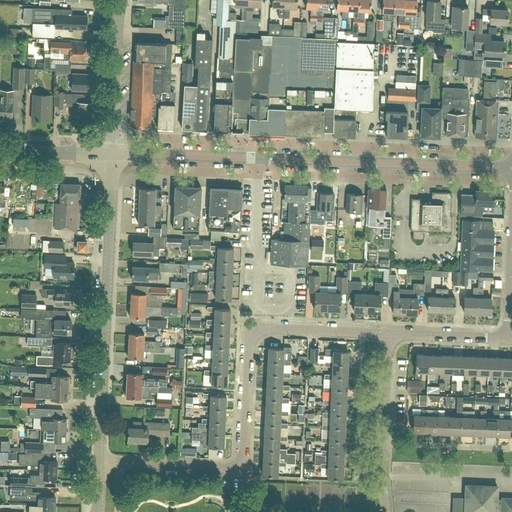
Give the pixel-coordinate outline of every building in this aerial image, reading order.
[(184,0),(137,0),(138,1),(146,2),(146,5),(154,5),(154,2),(156,2),(157,3),(160,4),(162,2),(163,2),(164,4),(169,4),(168,15),(165,15),(165,27),(183,28),(184,0)] [(216,0),(216,18),(216,23),(220,23),(218,57),(234,58),(236,19),(227,19),(228,0),(216,0)] [(241,10),(247,10),(247,0),(235,0),(235,5),(242,5),(241,10)] [(259,0),(247,0),(247,10),(252,10),(252,6),(259,6),(259,0)] [(284,17),(284,0),(272,0),(272,7),(278,7),(278,17),(284,17)] [(296,0),(284,0),(284,17),(289,17),(289,8),(296,8),(296,0)] [(316,21),(317,0),(306,0),(306,8),(311,8),(310,13),(310,21),(316,21)] [(317,0),(316,21),(322,22),(323,9),(328,9),(328,0),(317,0)] [(348,12),(348,10),(348,0),(336,0),(336,10),(342,10),(342,17),(341,24),(347,24),(348,12)] [(359,0),(348,0),(348,10),(353,11),(352,36),(357,36),(358,25),(358,18),(358,13),(359,13),(359,0)] [(370,0),(359,0),(359,13),(358,13),(358,18),(358,25),(363,25),(364,11),(370,11),(370,0)] [(393,13),(393,0),(381,0),(381,12),(385,12),(385,18),(392,19),(393,13)] [(398,27),(403,28),(404,0),(393,0),(393,13),(398,13),(398,27)] [(420,11),(416,11),(416,0),(404,0),(403,28),(408,28),(419,28),(420,11)] [(432,0),(426,0),(425,29),(432,30),(432,32),(444,33),(445,19),(444,19),(444,21),(439,21),(440,0),(432,0)] [(451,27),(467,28),(468,7),(452,6),(451,27)] [(54,36),(54,28),(86,29),(87,15),(71,15),(71,10),(33,8),(32,22),(32,35),(54,36)] [(490,22),(507,23),(508,9),(491,8),(491,9),(483,9),(482,14),(491,14),(490,22)] [(324,38),(331,39),(332,17),(323,17),(322,25),(325,25),(324,38)] [(258,33),(258,27),(246,27),(246,20),(237,19),(236,32),(258,33)] [(466,42),(474,42),(474,30),(466,30),(466,42)] [(484,48),(483,54),(505,55),(505,48),(503,48),(504,41),(488,40),(489,34),(475,33),(474,47),(484,48)] [(324,38),(305,37),(272,36),(272,44),(261,43),(261,38),(236,38),(231,131),(243,132),(249,132),(284,134),(285,133),(297,133),(297,135),(323,136),(323,135),(323,131),(333,131),(335,89),(337,55),(336,48),(337,41),(337,39),(331,39),(324,38)] [(193,129),(207,130),(212,39),(196,38),(195,66),(198,66),(197,86),(194,86),(196,106),(195,120),(193,120),(193,129)] [(69,74),(69,64),(69,60),(85,60),(86,45),(70,44),(71,42),(50,41),(50,57),(49,57),(48,69),(55,69),(55,73),(69,74)] [(335,89),(333,131),(332,136),(348,136),(348,137),(350,137),(354,137),(356,109),(373,110),(374,70),(373,70),(373,55),(373,43),(337,41),(336,48),(337,55),(335,89)] [(172,44),(138,42),(137,60),(133,60),(130,126),(150,127),(151,106),(158,106),(157,127),(173,128),(175,99),(169,99),(170,91),(171,67),(172,44)] [(417,64),(417,44),(405,44),(405,64),(417,64)] [(43,46),(31,46),(31,58),(37,58),(37,62),(43,61),(43,46)] [(213,130),(213,131),(227,131),(228,113),(229,113),(229,109),(228,109),(229,104),(232,104),(234,59),(217,58),(214,130),(213,130)] [(473,60),(465,60),(458,59),(458,76),(473,76),(473,60)] [(481,60),(473,60),(473,76),(481,77),(481,60)] [(182,81),(191,81),(192,63),(183,62),(182,81)] [(12,84),(12,85),(23,85),(24,65),(13,65),(14,65),(13,84),(12,84)] [(25,82),(34,83),(34,68),(26,68),(25,82)] [(94,74),(72,73),(71,90),(92,91),(93,84),(94,84),(94,74)] [(397,78),(397,88),(388,88),(387,100),(414,101),(415,89),(412,89),(413,78),(397,78)] [(483,100),(485,100),(484,125),(487,126),(486,137),(495,138),(497,101),(488,100),(489,96),(495,97),(496,82),(484,81),(483,100)] [(182,129),(193,129),(193,120),(195,120),(196,106),(194,86),(184,85),(182,129)] [(418,85),(417,102),(429,103),(430,86),(418,85)] [(13,89),(0,88),(0,117),(12,118),(13,89)] [(447,114),(446,136),(455,136),(456,122),(458,122),(458,114),(459,90),(442,89),(441,114),(447,114)] [(456,122),(455,136),(467,137),(468,99),(467,99),(467,90),(459,90),(458,114),(458,122),(456,122)] [(71,93),(71,94),(71,105),(76,105),(75,122),(76,122),(77,123),(81,123),(82,122),(84,122),(85,102),(85,94),(71,93)] [(32,94),(32,99),(31,119),(48,120),(50,95),(32,94)] [(55,94),(54,105),(64,106),(65,94),(55,94)] [(93,94),(85,94),(85,102),(84,122),(92,122),(93,94)] [(476,100),(474,137),(486,137),(487,126),(484,125),(485,100),(483,100),(476,100)] [(439,137),(440,108),(422,108),(421,137),(439,137)] [(407,137),(406,137),(407,112),(385,111),(385,119),(387,119),(386,136),(386,137),(406,137),(407,137)] [(310,178),(324,178),(325,170),(310,169),(310,178)] [(448,185),(448,176),(423,177),(424,187),(448,185)] [(65,212),(77,212),(78,197),(80,197),(80,183),(61,183),(60,203),(60,204),(66,204),(65,212)] [(285,184),(284,200),(290,200),(289,222),(285,222),(284,239),(272,239),(271,264),(308,265),(311,186),(307,186),(307,185),(285,184)] [(186,220),(188,186),(175,185),(173,228),(184,229),(185,220),(186,220)] [(187,220),(187,229),(199,230),(201,187),(188,186),(186,220),(187,220)] [(241,208),(242,189),(220,188),(210,187),(208,230),(211,230),(210,239),(220,239),(221,231),(240,232),(241,208)] [(154,223),(160,223),(161,202),(161,190),(156,190),(156,189),(139,188),(138,224),(154,225),(154,223)] [(386,190),(368,188),(366,206),(369,206),(368,225),(382,226),(382,237),(389,237),(391,217),(384,216),(386,190)] [(461,194),(460,215),(481,216),(482,204),(493,205),(494,191),(475,191),(475,194),(461,194)] [(318,192),(316,214),(316,225),(323,225),(324,215),(325,215),(325,210),(333,210),(334,193),(318,192)] [(450,214),(451,193),(431,192),(431,201),(421,200),(421,199),(417,199),(417,200),(415,200),(412,200),(412,199),(411,199),(410,231),(413,231),(413,238),(423,239),(423,231),(451,232),(452,214),(450,214)] [(363,195),(346,194),(345,225),(350,226),(350,224),(352,224),(353,212),(362,212),(363,195)] [(76,229),(77,212),(65,212),(66,204),(60,204),(60,203),(55,203),(54,228),(76,229)] [(492,221),(463,220),(460,270),(477,271),(477,270),(491,270),(493,230),(492,230),(492,221)] [(166,235),(166,224),(161,224),(161,227),(148,227),(148,235),(166,235)] [(337,257),(338,257),(338,261),(348,262),(349,239),(350,228),(338,227),(337,257)] [(11,236),(11,248),(33,249),(33,237),(11,236)] [(312,239),(311,249),(322,249),(322,239),(312,239)] [(49,240),(48,251),(62,252),(63,241),(49,240)] [(189,248),(202,249),(203,240),(190,240),(189,248)] [(77,251),(86,251),(87,242),(77,241),(77,251)] [(152,255),(153,255),(159,256),(159,247),(153,247),(153,242),(152,242),(152,243),(145,242),(145,241),(143,241),(143,242),(134,242),(134,241),(133,241),(132,255),(133,255),(133,254),(152,255)] [(217,260),(232,261),(233,248),(218,247),(218,246),(210,245),(210,250),(217,250),(217,258),(217,260)] [(321,259),(322,250),(311,250),(311,259),(321,259)] [(53,277),(73,278),(74,262),(59,262),(59,255),(45,254),(44,267),(53,268),(53,277)] [(232,274),(232,261),(217,260),(217,258),(209,258),(209,263),(217,263),(216,271),(216,273),(232,274)] [(132,266),(131,279),(147,280),(147,275),(158,275),(159,271),(178,272),(179,263),(163,262),(162,263),(164,263),(164,268),(148,267),(132,266)] [(231,286),(232,274),(216,273),(216,271),(209,270),(208,275),(216,276),(216,283),(216,285),(231,286)] [(478,272),(478,287),(477,313),(490,313),(491,298),(482,297),(483,279),(492,280),(492,272),(478,272)] [(374,294),(367,293),(367,312),(379,312),(380,295),(387,295),(387,296),(388,274),(383,274),(383,282),(375,282),(374,294)] [(392,313),(404,314),(405,289),(398,289),(399,282),(396,282),(396,274),(388,274),(388,293),(393,294),(392,313)] [(327,310),(327,292),(318,291),(319,287),(319,276),(309,275),(308,287),(314,288),(314,310),(327,310)] [(336,292),(327,292),(327,310),(339,311),(340,289),(346,289),(346,277),(337,276),(336,288),(336,292)] [(367,312),(367,293),(360,293),(361,281),(348,281),(347,294),(348,294),(348,293),(354,293),(353,311),(367,312)] [(230,299),(231,286),(216,285),(216,283),(208,283),(208,288),(215,288),(215,298),(230,299)] [(413,289),(405,289),(404,314),(417,314),(417,295),(423,295),(423,283),(413,283),(413,289)] [(130,305),(161,306),(161,301),(145,300),(146,294),(165,295),(166,288),(146,287),(146,294),(131,293),(130,305)] [(463,312),(477,313),(478,287),(473,287),(473,297),(464,297),(463,312)] [(41,288),(40,294),(42,297),(55,297),(54,303),(72,304),(72,293),(66,292),(66,290),(41,288)] [(440,311),(442,288),(435,288),(435,296),(428,296),(427,310),(440,311)] [(447,289),(442,288),(440,311),(454,312),(455,297),(447,297),(447,289)] [(189,293),(189,301),(203,302),(203,294),(189,293)] [(22,294),(21,307),(35,307),(36,295),(22,294)] [(160,312),(161,306),(130,305),(129,317),(145,318),(145,311),(160,312)] [(214,321),(229,322),(230,309),(215,308),(215,307),(207,306),(207,311),(214,311),(214,319),(214,321)] [(36,319),(35,337),(42,337),(51,338),(52,332),(70,333),(71,320),(54,319),(54,311),(43,310),(43,309),(21,308),(20,318),(36,319)] [(229,335),(229,322),(214,321),(214,319),(206,319),(206,324),(214,324),(213,332),(213,334),(229,335)] [(228,347),(229,335),(213,334),(213,332),(206,332),(205,336),(213,337),(213,345),(212,346),(228,347)] [(128,345),(158,346),(159,341),(143,340),(144,333),(129,333),(128,345)] [(42,337),(35,337),(27,337),(27,344),(42,345),(42,337)] [(61,360),(69,361),(70,343),(57,342),(56,355),(53,355),(52,365),(61,365),(61,360)] [(227,360),(228,347),(212,346),(213,345),(205,344),(205,349),(212,349),(212,357),(212,359),(227,360)] [(164,352),(164,347),(158,346),(128,345),(127,357),(143,357),(143,351),(164,352)] [(283,361),(283,359),(283,352),(291,352),(291,347),(283,347),(283,348),(268,347),(267,360),(283,361)] [(325,361),(332,361),(332,363),(347,364),(348,351),(333,350),(333,349),(325,349),(325,355),(317,354),(318,348),(310,348),(309,362),(325,363),(325,361)] [(421,372),(427,372),(428,355),(416,354),(415,372),(416,372),(416,377),(421,377),(421,372)] [(52,365),(52,356),(36,355),(36,364),(52,365)] [(439,373),(440,355),(428,355),(427,372),(439,373)] [(451,373),(452,356),(440,355),(439,373),(451,373)] [(463,374),(464,356),(452,356),(451,373),(463,374)] [(475,374),(476,357),(464,356),(463,374),(475,374)] [(227,373),(227,360),(212,359),(212,357),(205,357),(204,358),(195,358),(194,364),(204,364),(204,362),(212,362),(211,370),(211,372),(227,373)] [(476,357),(475,374),(488,375),(488,357),(476,357)] [(488,357),(488,375),(500,375),(500,358),(488,357)] [(511,376),(511,365),(511,358),(500,358),(500,375),(499,384),(504,384),(505,375),(511,376)] [(283,361),(267,360),(267,373),(282,374),(282,372),(283,364),(290,364),(290,360),(283,359),(283,361)] [(347,377),(347,364),(332,363),(332,361),(325,361),(325,363),(324,366),(332,366),(331,374),(331,376),(347,377)] [(46,368),(28,367),(20,367),(20,375),(46,376),(46,368)] [(226,386),(227,373),(211,372),(211,370),(204,370),(204,374),(211,375),(211,385),(226,386)] [(147,374),(142,374),(142,373),(127,372),(126,385),(163,386),(164,379),(158,379),(158,377),(147,377),(147,374)] [(267,373),(266,386),(281,386),(282,385),(282,377),(289,377),(290,372),(282,372),(282,374),(267,373)] [(346,389),(347,377),(331,376),(331,374),(324,374),(324,378),(331,379),(331,387),(331,389),(346,389)] [(35,387),(68,388),(68,384),(69,384),(70,383),(71,379),(69,378),(68,378),(68,376),(51,375),(51,381),(30,380),(30,387),(35,387)] [(125,397),(141,397),(150,398),(151,392),(163,392),(163,386),(126,385),(125,397)] [(281,399),(281,397),(281,389),(289,390),(289,385),(282,385),(281,386),(266,386),(265,398),(281,399)] [(68,388),(35,387),(35,394),(38,394),(37,398),(50,398),(50,400),(67,401),(67,399),(68,399),(70,398),(70,394),(69,393),(68,393),(68,388)] [(346,402),(346,389),(331,389),(331,387),(323,387),(323,391),(331,391),(330,399),(330,401),(346,402)] [(210,408),(225,408),(226,395),(211,395),(211,393),(203,393),(203,397),(210,398),(210,406),(210,408)] [(35,397),(21,396),(15,396),(14,406),(21,406),(35,407),(35,397)] [(280,412),(280,410),(281,402),(288,402),(288,398),(281,397),(281,399),(265,398),(265,411),(280,412)] [(171,398),(163,398),(156,398),(156,405),(171,406),(171,398)] [(345,415),(346,402),(330,401),(330,399),(323,399),(323,404),(330,404),(330,412),(330,414),(345,415)] [(505,410),(498,409),(497,435),(509,436),(510,412),(510,404),(511,401),(510,401),(505,401),(505,410)] [(224,421),(225,408),(210,408),(210,406),(202,405),(202,410),(209,410),(209,418),(209,420),(224,421)] [(41,418),(40,429),(66,430),(66,418),(54,418),(52,415),(53,409),(29,408),(29,417),(41,418)] [(486,417),(485,435),(497,435),(498,409),(492,409),(492,418),(486,417)] [(280,425),(280,423),(280,415),(288,415),(288,410),(280,410),(280,412),(265,411),(264,424),(280,425)] [(413,432),(425,432),(426,415),(426,410),(421,410),(420,415),(413,414),(413,432)] [(450,416),(449,433),(461,434),(462,410),(457,410),(456,416),(450,416)] [(468,410),(462,410),(461,434),(473,434),(474,417),(474,412),(468,411),(468,410)] [(425,432),(430,432),(430,433),(431,435),(435,435),(436,434),(436,433),(437,433),(438,415),(438,411),(433,411),(432,415),(426,415),(425,432)] [(329,427),(345,427),(345,415),(330,414),(330,412),(322,412),(322,416),(330,417),(329,425),(329,427)] [(450,416),(438,415),(437,433),(449,433),(450,416)] [(473,434),(485,435),(486,417),(474,417),(473,434)] [(224,434),(224,421),(209,420),(209,418),(201,418),(201,422),(198,422),(198,427),(192,427),(191,432),(196,432),(201,432),(201,433),(224,434)] [(147,434),(168,435),(169,423),(133,421),(133,427),(128,427),(127,441),(147,442),(147,434)] [(279,437),(279,436),(279,427),(287,428),(287,423),(280,423),(280,425),(264,424),(263,436),(279,437)] [(344,440),(345,427),(329,427),(329,425),(322,424),(322,429),(329,429),(329,437),(329,439),(344,440)] [(65,442),(66,430),(40,429),(40,443),(25,442),(25,452),(42,452),(43,443),(49,443),(49,441),(65,442)] [(201,435),(208,436),(208,446),(223,447),(224,434),(201,433),(201,435)] [(278,450),(279,448),(279,440),(286,441),(287,436),(279,436),(279,437),(263,436),(263,449),(278,450)] [(344,453),(344,440),(329,439),(329,437),(321,437),(321,442),(329,442),(328,450),(328,452),(344,453)] [(278,450),(263,449),(262,462),(278,463),(278,461),(285,461),(285,462),(295,463),(295,454),(286,453),(286,449),(279,448),(278,450)] [(343,465),(344,453),(328,452),(328,450),(321,450),(321,452),(315,451),(314,463),(320,463),(320,462),(328,463),(328,465),(343,465)] [(39,469),(56,470),(56,461),(40,460),(40,454),(19,454),(18,464),(39,465),(39,469)] [(278,463),(262,462),(262,475),(277,476),(278,465),(285,466),(285,462),(285,461),(278,461),(278,463)] [(343,478),(343,465),(328,465),(328,463),(320,462),(320,463),(320,467),(328,467),(327,477),(343,478)] [(55,479),(56,470),(39,469),(26,468),(26,474),(26,477),(10,476),(9,485),(40,486),(40,478),(55,479)] [(497,486),(465,485),(465,497),(452,497),(451,511),(511,511),(511,497),(501,497),(501,500),(496,499),(497,486)] [(37,505),(54,505),(54,496),(44,496),(44,493),(29,492),(30,487),(9,486),(9,493),(21,493),(21,498),(29,498),(29,504),(37,504),(37,505)]
